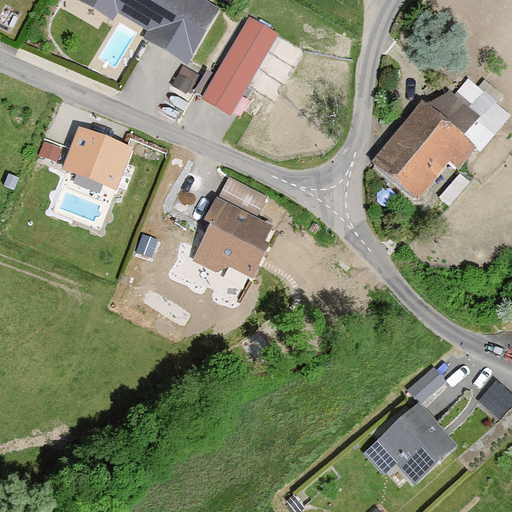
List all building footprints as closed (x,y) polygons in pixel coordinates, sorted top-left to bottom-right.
[(196,0),(73,0),(113,23),(118,13),(148,31),(142,40),(187,66),(218,13),(196,0)] [(250,23),(204,101),(230,115),(275,38),(250,23)] [(421,111),(375,165),(416,199),(461,145),(421,111)] [(130,154),(80,135),(65,173),(115,193),(130,154)] [(43,138),(38,153),(56,159),(61,144),(43,138)] [(220,203),(194,256),(252,284),(278,231),(220,203)] [(419,402),(447,382),(435,365),(407,386),(419,402)] [(511,390),(498,377),(479,397),(499,416),(511,401),(511,390)] [(399,464),(414,483),(453,450),(420,412),(368,455),(385,475),(399,464)]
